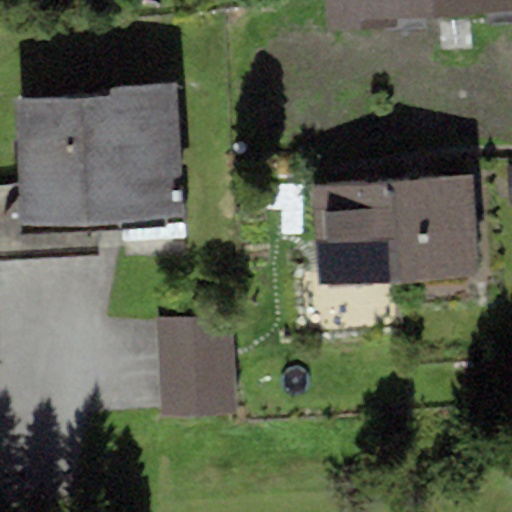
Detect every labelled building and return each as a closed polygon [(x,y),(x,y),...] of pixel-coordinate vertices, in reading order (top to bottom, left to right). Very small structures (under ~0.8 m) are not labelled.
[(398,15),(511,8),(511,0),(326,0),(328,32),(399,29),(398,15)] [(14,102),(20,225),(184,217),(177,93),(177,83),(107,87),(108,97),(14,102)] [(472,179),(396,181),(399,284),(476,281),(472,179)] [(399,284),(396,181),(313,184),(317,287),(399,284)] [(237,413),(232,318),(163,321),(167,416),(237,413)]
